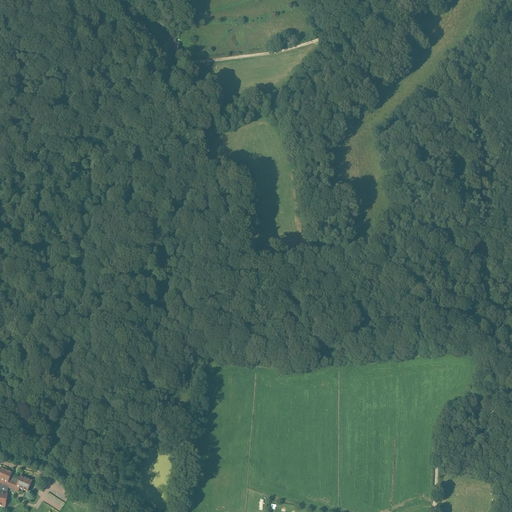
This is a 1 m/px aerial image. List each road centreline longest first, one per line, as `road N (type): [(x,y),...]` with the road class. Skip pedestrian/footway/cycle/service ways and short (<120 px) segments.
road 1 (unclassified): [(436,511),(446,417),(470,408),(511,422)]
road 2 (track): [(333,31),(205,58)]
road 3 (secondary): [(109,511),(56,469),(0,455)]
